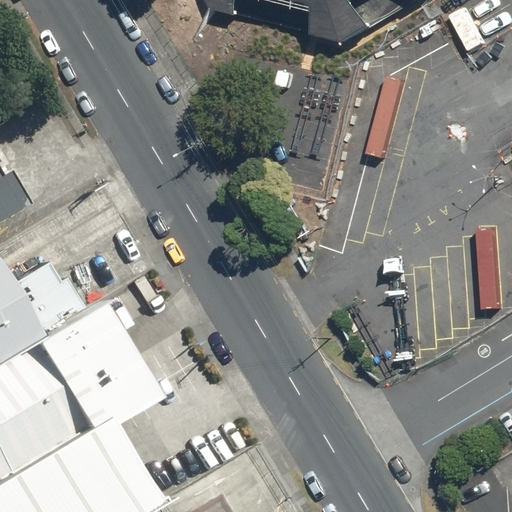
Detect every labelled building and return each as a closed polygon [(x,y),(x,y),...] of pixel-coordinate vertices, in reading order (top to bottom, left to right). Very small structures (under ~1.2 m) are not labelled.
[(439,0),(240,0),(321,21),(337,53),(439,0)] [(0,218),(21,207),(2,174),(0,175),(0,218)] [(0,355),(71,314),(39,259),(4,279),(0,271),(0,355)] [(28,340),(79,429),(94,420),(148,389),(97,300),(28,340)] [(0,473),(79,429),(28,340),(0,355),(0,473)] [(94,420),(79,429),(0,473),(0,511),(136,511),(147,505),(94,420)]
